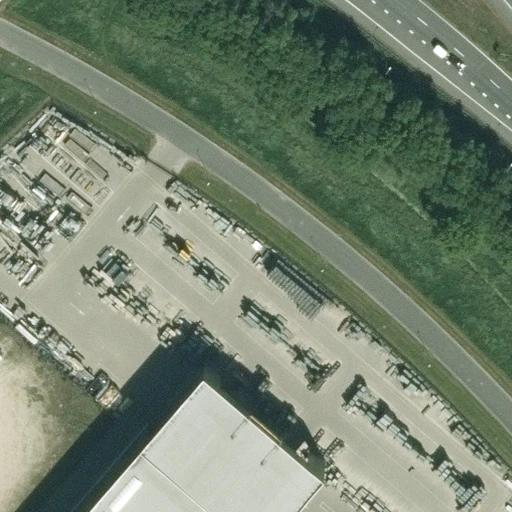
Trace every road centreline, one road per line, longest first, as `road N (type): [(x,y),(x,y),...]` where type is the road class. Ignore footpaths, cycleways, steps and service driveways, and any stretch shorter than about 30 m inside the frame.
road 1 (unclassified): [(0,33),(181,138),(274,204),(392,300),(511,417)]
road 2 (motorway): [(392,0),(511,102)]
